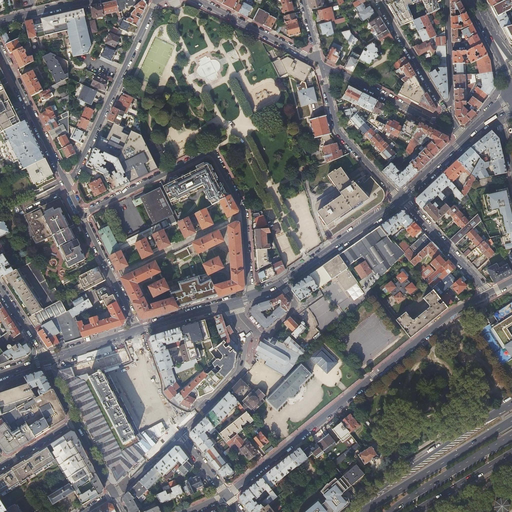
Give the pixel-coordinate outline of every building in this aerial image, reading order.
[(101,4),(104,16),(105,18),(107,18),(106,14),(117,12),(118,13),(120,13),(119,13),(116,0),(101,4)] [(142,0),(118,0),(116,0),(119,13),(120,13),(120,15),(121,19),(124,16),(122,13),(124,10),(128,9),(127,8),(133,6),(134,8),(143,0),(142,0)] [(147,6),(143,0),(134,8),(135,10),(135,11),(132,14),(130,17),(128,19),(124,17),(124,16),(121,19),(123,19),(130,23),(137,27),(147,6)] [(224,0),(222,4),(232,9),(236,0),(224,0)] [(309,0),(311,8),(322,5),(320,0),(309,0)] [(343,14),(346,12),(355,7),(363,2),(365,0),(354,0),(355,0),(354,1),(355,2),(353,3),(350,0),(346,0),(339,5),(343,14)] [(439,1),(439,0),(400,0),(396,2),(388,6),(394,16),(401,27),(413,21),(419,18),(416,11),(410,13),(407,7),(411,5),(420,1),(422,1),(428,14),(440,9),(437,2),(439,1)] [(449,0),(450,17),(458,17),(466,13),(458,0),(449,0)] [(506,0),(505,0),(491,8),(496,18),(505,13),(510,11),(506,0)] [(294,10),(292,2),(281,5),(282,10),(281,10),(282,13),(283,13),(284,17),(292,14),(291,11),(293,11),(294,10)] [(373,9),(371,10),(368,5),(366,6),(363,2),(355,7),(357,12),(363,21),(367,19),(369,22),(379,16),(374,8),(373,9)] [(242,6),(239,13),(247,17),(252,8),(244,3),(242,6)] [(101,4),(91,6),(94,19),(104,16),(101,4)] [(326,22),(330,21),(334,20),(331,7),(318,10),(321,19),(325,18),(326,22)] [(49,16),(41,18),(44,31),(55,29),(54,27),(66,24),(66,26),(68,34),(74,57),(89,53),(92,47),(85,16),(83,9),(58,15),(59,20),(50,22),(49,18),(49,16)] [(259,9),(253,20),(264,26),(269,15),(269,14),(259,9)] [(457,29),(461,29),(467,26),(471,24),(469,19),(466,13),(458,17),(450,17),(451,29),(457,29)] [(505,13),(496,18),(502,29),(511,25),(511,21),(509,23),(508,20),(505,13)] [(297,22),(295,14),(294,14),(292,14),(284,17),(286,25),(297,22)] [(269,15),(264,26),(271,29),(277,18),(274,17),(273,18),(269,15)] [(431,25),(426,15),(419,18),(424,28),(431,25)] [(376,34),(378,38),(389,32),(384,24),(379,16),(369,22),(368,22),(371,26),(372,26),(374,29),(373,30),(374,32),(375,31),(377,34),(376,34)] [(444,22),(444,16),(433,20),(435,25),(444,22)] [(419,18),(413,21),(418,32),(424,28),(419,18)] [(127,32),(130,23),(123,19),(119,28),(127,32)] [(326,33),(327,35),(334,34),(330,21),(326,22),(320,24),(319,25),(320,28),(321,28),(323,34),(326,33)] [(300,34),(297,22),(286,25),(289,37),(300,34)] [(477,35),(471,24),(467,26),(468,27),(462,30),(463,32),(464,36),(463,36),(464,38),(465,37),(466,40),(467,40),(477,35)] [(436,36),(432,26),(431,25),(424,28),(429,39),(432,38),(435,36),(436,36)] [(511,25),(502,29),(506,37),(508,41),(511,45),(511,25)] [(424,28),(418,32),(423,42),(428,40),(429,39),(424,28)] [(342,31),(347,40),(351,33),(349,29),(342,31)] [(457,29),(451,29),(451,42),(453,42),(460,42),(460,41),(460,38),(459,37),(457,37),(457,29)] [(1,35),(10,53),(12,52),(21,48),(19,43),(20,42),(19,38),(11,42),(6,32),(1,35)] [(378,38),(377,39),(378,42),(383,39),(386,44),(393,39),(389,32),(378,38)] [(120,38),(110,33),(105,43),(115,48),(120,38)] [(355,44),(357,39),(355,37),(354,40),(352,39),(354,36),(351,33),(347,40),(346,42),(350,44),(351,42),(355,44)] [(481,44),(477,35),(467,40),(469,45),(466,47),(468,51),(481,44)] [(445,45),(445,36),(439,37),(439,38),(435,38),(436,45),(445,45)] [(419,44),(413,47),(418,56),(429,50),(431,53),(435,51),(431,43),(434,41),(432,38),(429,39),(428,40),(430,43),(426,45),(425,42),(419,45),(419,44)] [(360,55),(358,60),(364,62),(365,61),(370,64),(372,59),(379,55),(377,52),(378,51),(373,42),(365,46),(367,48),(366,51),(363,49),(360,55)] [(487,55),(481,44),(468,51),(452,52),(452,64),(454,64),(464,63),(461,55),(462,55),(465,54),(470,63),(476,60),(487,55)] [(100,59),(118,68),(120,64),(115,61),(115,63),(111,61),(116,51),(106,46),(100,59)] [(326,57),(335,62),(339,56),(337,55),(339,51),(341,52),(343,47),(340,46),(338,51),(331,47),(326,57)] [(12,52),(20,68),(34,61),(33,57),(28,59),(25,54),(26,53),(25,50),(23,50),(22,47),(21,48),(12,52)] [(446,67),(445,47),(435,48),(437,63),(438,68),(446,67)] [(352,71),(358,60),(360,55),(352,51),(344,67),(352,71)] [(65,80),(68,78),(68,73),(65,75),(65,74),(56,56),(51,53),(43,57),(57,84),(65,80)] [(408,63),(403,54),(397,58),(398,61),(397,61),(401,68),(408,63)] [(271,63),(278,78),(285,74),(302,83),(311,68),(286,55),(271,63)] [(490,60),(487,55),(476,60),(476,64),(477,68),(478,73),(492,72),(490,60)] [(401,80),(404,83),(415,76),(416,76),(412,70),(408,63),(401,68),(395,71),(396,73),(399,72),(399,73),(400,72),(401,73),(402,72),(403,74),(402,74),(403,76),(404,75),(405,77),(401,80)] [(437,63),(427,70),(429,73),(435,70),(438,68),(437,63)] [(464,63),(454,64),(455,75),(465,74),(464,63)] [(448,97),(446,67),(438,68),(439,71),(436,73),(435,70),(429,73),(436,85),(444,98),(448,97)] [(0,132),(20,123),(16,114),(18,113),(22,111),(20,107),(19,107),(12,110),(8,102),(8,101),(9,101),(9,100),(8,97),(6,97),(0,84),(4,83),(6,83),(7,83),(7,82),(7,81),(5,77),(3,77),(1,73),(2,72),(2,71),(0,70),(0,132)] [(21,76),(31,96),(39,92),(46,89),(45,87),(42,89),(33,71),(21,76)] [(492,72),(478,73),(475,73),(476,81),(477,87),(489,96),(494,88),(492,72)] [(475,73),(465,74),(465,80),(470,79),(471,84),(467,85),(468,95),(472,89),(476,81),(475,73)] [(453,75),(453,89),(463,89),(465,88),(465,80),(465,74),(455,75),(453,75)] [(404,83),(398,95),(418,105),(421,98),(425,94),(415,76),(404,83)] [(98,78),(97,77),(96,77),(92,85),(100,89),(101,88),(103,90),(107,82),(105,81),(106,81),(104,80),(102,79),(100,78),(98,77),(98,78)] [(67,83),(65,80),(57,84),(48,88),(49,90),(40,94),(39,94),(41,98),(42,102),(53,96),(52,93),(51,94),(50,92),(67,83)] [(85,85),(78,99),(80,100),(85,102),(92,105),(98,92),(85,85)] [(350,109),(354,108),(356,104),(363,93),(349,86),(342,98),(352,104),(349,109),(350,109)] [(130,90),(123,87),(121,92),(123,93),(128,95),(130,90)] [(314,87),(297,91),(301,107),(318,102),(314,87)] [(482,104),(489,96),(477,87),(474,90),(472,89),(470,92),(468,95),(471,98),(472,96),(482,104)] [(463,102),(463,89),(453,89),(454,102),(463,102)] [(133,98),(128,95),(123,93),(120,101),(118,100),(115,108),(125,113),(127,114),(129,108),(128,108),(130,103),(133,98)] [(363,93),(356,104),(362,108),(364,106),(366,107),(365,109),(371,112),(377,101),(363,93)] [(421,98),(418,105),(433,113),(436,109),(431,101),(426,93),(425,94),(421,98)] [(472,96),(471,98),(467,102),(471,106),(469,108),(472,111),(474,109),(477,111),(482,104),(472,96)] [(11,104),(9,100),(9,101),(8,101),(8,102),(12,110),(19,107),(11,104)] [(377,101),(371,112),(370,115),(370,116),(375,119),(378,115),(378,116),(379,115),(380,112),(382,109),(383,106),(384,104),(377,101)] [(463,102),(454,102),(455,116),(459,124),(460,125),(464,125),(475,113),(472,111),(469,108),(468,107),(466,109),(463,106),(463,104),(466,104),(466,101),(463,102)] [(47,111),(40,115),(44,123),(54,119),(56,118),(54,115),(55,114),(55,112),(53,113),(53,112),(57,109),(55,105),(46,110),(47,111)] [(258,115),(260,117),(271,112),(268,106),(257,112),(258,115)] [(86,107),(81,117),(89,121),(94,111),(86,107)] [(115,108),(114,107),(108,120),(115,123),(119,125),(120,124),(119,124),(125,113),(115,108)] [(139,120),(138,110),(134,111),(132,110),(129,108),(127,114),(139,120)] [(358,112),(354,108),(350,109),(345,111),(346,116),(349,115),(350,120),(356,113),(358,112)] [(69,111),(66,112),(63,114),(65,117),(58,121),(60,126),(58,127),(54,119),(44,123),(53,141),(57,138),(65,134),(69,132),(69,127),(69,125),(69,111)] [(361,118),(356,113),(350,120),(345,124),(348,127),(353,122),(354,124),(361,118)] [(329,135),(325,116),(308,120),(313,139),(321,137),(322,141),(323,141),(324,143),(325,143),(326,147),(321,148),(325,164),(341,158),(340,154),(341,154),(340,151),(339,152),(339,151),(337,152),(336,151),(337,151),(337,149),(337,147),(336,146),(335,145),(334,144),(333,145),(332,141),(331,141),(330,139),(329,139),(328,135),(329,135)] [(89,121),(81,117),(78,126),(85,129),(89,121)] [(365,123),(361,118),(354,124),(356,126),(351,130),(354,133),(359,129),(365,123)] [(368,118),(367,121),(373,126),(380,131),(382,133),(383,130),(385,127),(368,118)] [(35,137),(26,120),(23,121),(20,123),(0,132),(5,144),(4,144),(4,147),(4,152),(6,156),(10,160),(13,161),(14,161),(19,171),(26,168),(28,167),(41,160),(43,159),(45,159),(37,141),(36,142),(34,138),(35,137)] [(392,123),(388,120),(385,127),(383,130),(389,133),(388,134),(387,134),(386,135),(388,137),(395,124),(392,123)] [(418,126),(406,120),(402,127),(401,130),(404,132),(403,134),(410,137),(410,138),(411,138),(413,136),(418,126)] [(131,131),(142,136),(142,135),(140,125),(136,126),(125,121),(122,127),(124,127),(131,131)] [(433,130),(419,122),(418,126),(413,136),(421,145),(425,142),(423,140),(427,137),(429,138),(433,130)] [(124,127),(122,127),(119,125),(115,123),(107,140),(116,144),(124,127)] [(371,129),(365,123),(359,129),(364,134),(371,129)] [(398,125),(395,124),(388,137),(391,139),(392,137),(391,136),(392,134),(397,137),(401,130),(402,127),(398,125)] [(373,126),(371,129),(364,134),(367,137),(361,143),(364,146),(368,142),(377,134),(380,131),(373,126)] [(123,148),(131,131),(124,127),(116,144),(123,148)] [(84,132),(76,128),(75,130),(72,138),(78,140),(75,144),(81,147),(83,143),(80,141),(84,132)] [(447,137),(433,130),(429,138),(428,140),(428,141),(430,139),(433,140),(424,148),(433,158),(449,143),(448,140),(447,137)] [(130,183),(158,169),(156,165),(148,149),(142,136),(131,131),(123,148),(116,144),(107,140),(101,137),(96,149),(118,160),(130,183)] [(491,161),(503,158),(499,138),(497,137),(491,131),(489,132),(483,137),(474,145),(470,148),(479,157),(480,158),(484,162),(488,161),(486,157),(485,157),(481,153),(488,147),(491,161)] [(65,134),(57,138),(62,147),(70,143),(65,134)] [(383,140),(377,134),(368,142),(372,147),(374,144),(376,146),(383,140)] [(410,164),(418,173),(425,165),(433,158),(424,148),(421,145),(413,136),(411,138),(406,149),(409,151),(411,153),(418,145),(423,150),(419,154),(419,155),(418,156),(417,155),(417,156),(415,155),(412,159),(412,160),(409,163),(410,164)] [(388,145),(383,140),(376,146),(381,152),(388,145)] [(71,144),(58,151),(63,161),(68,159),(67,157),(75,153),(78,155),(81,147),(75,144),(72,147),(71,144)] [(148,149),(156,165),(163,162),(160,155),(155,145),(148,149)] [(396,154),(388,145),(381,152),(386,157),(389,161),(396,154)] [(114,164),(118,160),(96,149),(95,148),(86,166),(93,169),(93,168),(93,166),(95,167),(95,168),(95,170),(103,174),(108,170),(103,168),(104,167),(102,166),(103,164),(105,165),(106,163),(104,162),(105,160),(114,164)] [(479,157),(470,148),(457,160),(466,169),(471,164),(471,163),(470,162),(472,160),(473,162),(474,162),(479,157)] [(401,154),(394,160),(396,163),(400,159),(402,161),(405,159),(403,156),(401,154)] [(476,176),(484,162),(480,158),(471,174),(475,178),(476,176)] [(506,173),(503,158),(491,161),(494,175),(506,173)] [(43,159),(41,160),(28,167),(31,173),(29,174),(33,181),(34,181),(35,183),(36,186),(43,183),(42,182),(47,180),(47,181),(54,178),(52,175),(51,173),(52,172),(48,165),(46,166),(43,159)] [(112,192),(130,183),(118,160),(114,164),(118,173),(116,174),(115,172),(112,173),(114,175),(112,176),(111,174),(110,175),(108,170),(103,174),(108,183),(110,182),(110,183),(111,183),(112,184),(110,185),(109,185),(111,189),(112,192)] [(466,169),(457,160),(443,173),(451,183),(453,181),(459,176),(457,174),(459,173),(460,175),(464,171),(466,169)] [(489,166),(488,161),(484,162),(476,176),(478,179),(489,176),(485,168),(489,166)] [(163,187),(173,208),(180,204),(189,199),(188,197),(190,196),(191,198),(200,194),(198,191),(205,188),(206,191),(205,192),(210,202),(211,201),(213,205),(219,201),(220,201),(227,197),(228,196),(220,183),(217,185),(215,180),(218,178),(215,173),(214,174),(212,171),(214,170),(211,165),(208,167),(207,165),(205,166),(204,163),(196,167),(197,170),(181,178),(182,179),(179,180),(177,176),(169,180),(170,183),(163,187)] [(391,163),(383,172),(397,187),(398,188),(401,188),(418,173),(410,164),(403,172),(398,176),(396,174),(401,170),(401,169),(399,167),(397,169),(391,163)] [(335,226),(335,222),(334,221),(334,219),(334,218),(343,212),(344,214),(345,214),(345,213),(350,210),(351,209),(368,198),(354,183),(351,179),(349,180),(340,168),(336,171),(335,170),(327,175),(338,190),(321,202),(320,202),(320,201),(318,202),(317,202),(316,203),(316,205),(316,206),(317,213),(319,218),(321,217),(329,230),(335,226)] [(360,172),(351,179),(354,183),(364,176),(360,172)] [(451,183),(443,173),(429,186),(437,195),(445,203),(447,206),(450,204),(445,198),(445,197),(441,193),(441,191),(446,187),(448,186),(452,191),(452,192),(459,200),(463,196),(460,193),(457,189),(453,185),(451,183)] [(475,178),(471,174),(467,182),(466,182),(463,186),(464,187),(460,193),(463,196),(466,194),(475,178)] [(368,175),(366,176),(365,177),(364,176),(354,183),(368,198),(351,209),(350,210),(345,213),(345,214),(344,214),(334,221),(335,222),(335,226),(329,230),(333,236),(378,204),(387,198),(387,196),(386,195),(382,189),(368,175)] [(106,190),(100,179),(89,185),(95,196),(106,190)] [(437,195),(429,186),(416,198),(416,200),(416,202),(419,206),(422,209),(434,223),(446,213),(450,209),(447,206),(445,203),(442,206),(442,207),(440,209),(441,210),(440,211),(438,211),(437,210),(439,208),(435,203),(434,203),(432,205),(431,205),(429,203),(437,195)] [(154,224),(172,214),(174,214),(162,191),(161,191),(159,188),(132,201),(135,206),(143,202),(154,224)] [(509,200),(507,188),(500,190),(501,191),(496,192),(486,194),(487,196),(483,197),(486,209),(486,210),(490,209),(490,212),(497,210),(499,217),(497,217),(499,226),(501,225),(501,227),(499,228),(500,235),(509,233),(511,232),(511,211),(511,207),(511,206),(510,200),(509,200)] [(220,201),(219,201),(227,217),(232,215),(237,213),(238,212),(229,195),(228,196),(227,197),(220,201)] [(35,202),(32,197),(22,202),(25,207),(35,202)] [(32,237),(33,239),(34,239),(36,244),(53,235),(69,267),(84,259),(78,247),(80,246),(80,244),(77,239),(75,240),(69,227),(71,226),(74,225),(60,197),(24,215),(34,236),(32,237)] [(450,209),(446,213),(448,216),(449,215),(451,217),(459,211),(454,205),(452,206),(450,209)] [(212,225),(205,209),(204,209),(195,214),(201,225),(199,226),(200,227),(194,230),(196,233),(212,225)] [(103,213),(102,211),(96,214),(96,216),(95,217),(94,219),(94,220),(93,220),(94,223),(96,222),(98,223),(106,218),(107,217),(105,213),(103,213)] [(401,211),(379,226),(387,236),(391,234),(391,235),(398,231),(396,229),(402,225),(406,229),(414,222),(407,215),(405,212),(401,211)] [(464,216),(459,211),(451,217),(454,220),(453,221),(456,224),(464,216)] [(334,221),(344,214),(343,212),(334,218),(334,219),(334,221)] [(266,225),(262,215),(260,216),(258,213),(252,214),(258,228),(266,225)] [(172,214),(154,224),(155,227),(116,246),(115,243),(108,228),(98,232),(110,256),(120,251),(135,244),(145,239),(153,235),(162,230),(177,223),(172,214)] [(462,229),(449,239),(455,245),(458,242),(462,238),(466,235),(472,229),(481,221),(477,214),(469,222),(462,229)] [(469,222),(464,216),(456,224),(458,227),(459,226),(462,229),(469,222)] [(184,219),(180,221),(178,222),(185,238),(195,233),(188,217),(184,219)] [(328,230),(329,230),(321,217),(319,218),(325,233),(328,230)] [(3,220),(1,221),(0,221),(0,236),(9,232),(3,220)] [(421,230),(414,222),(406,229),(412,236),(415,234),(416,234),(421,230)] [(243,287),(239,224),(236,223),(228,227),(232,273),(232,277),(230,279),(231,281),(214,286),(220,296),(230,293),(241,290),(242,288),(243,287)] [(155,227),(154,224),(115,243),(116,246),(155,227)] [(277,224),(269,227),(273,235),(280,232),(277,224)] [(387,236),(379,226),(339,255),(346,266),(362,256),(375,274),(361,287),(365,293),(371,287),(404,255),(404,254),(397,245),(393,241),(392,242),(390,240),(387,236)] [(276,248),(273,242),(272,243),(273,246),(270,246),(270,244),(267,245),(266,233),(269,233),(268,229),(254,230),(256,249),(267,248),(276,248)] [(402,229),(390,240),(392,242),(393,241),(404,231),(402,229)] [(471,241),(478,235),(472,229),(466,235),(471,241)] [(170,245),(162,230),(153,235),(158,246),(157,246),(157,248),(152,250),(153,253),(160,250),(170,245)] [(193,244),(198,254),(223,241),(218,232),(193,244)] [(511,232),(509,233),(502,235),(505,249),(511,247),(511,232)] [(432,242),(424,234),(409,247),(403,240),(397,245),(404,254),(404,255),(409,262),(432,242)] [(483,241),(486,239),(484,236),(481,239),(478,235),(471,241),(477,247),(483,241)] [(145,239),(135,244),(142,259),(152,254),(145,239)] [(482,253),(489,247),(483,241),(477,247),(472,252),(474,255),(475,255),(478,252),(480,255),(482,253)] [(442,253),(432,242),(409,262),(413,267),(422,259),(427,254),(428,254),(429,255),(433,261),(439,256),(442,253)] [(193,244),(188,246),(192,253),(190,253),(192,257),(197,255),(198,257),(199,256),(198,254),(193,244)] [(494,253),(489,247),(482,253),(488,259),(494,253)] [(190,255),(187,248),(173,255),(176,261),(173,262),(174,263),(190,255)] [(271,264),(272,265),(275,263),(273,257),(270,262),(268,260),(268,259),(269,258),(269,255),(268,255),(267,248),(256,249),(258,270),(271,264)] [(120,251),(110,256),(117,271),(127,266),(120,251)] [(9,264),(3,254),(0,255),(0,275),(1,277),(5,275),(14,271),(11,267),(9,268),(8,267),(6,268),(5,267),(9,264)] [(276,276),(285,270),(279,255),(273,257),(275,263),(272,265),(276,276)] [(309,275),(318,288),(336,275),(337,277),(335,278),(345,291),(357,282),(346,266),(339,255),(309,275)] [(439,256),(433,261),(430,264),(432,266),(431,267),(433,269),(434,268),(436,270),(445,262),(439,256)] [(208,273),(209,275),(223,268),(218,258),(204,265),(204,266),(206,269),(208,273)] [(51,290),(36,260),(28,264),(54,304),(61,300),(55,288),(51,290)] [(455,268),(448,260),(445,262),(436,270),(434,272),(425,280),(432,288),(448,274),(449,273),(450,273),(451,272),(455,268)] [(155,262),(121,279),(138,312),(139,315),(141,317),(144,319),(150,317),(178,309),(173,299),(147,306),(138,288),(136,287),(133,289),(131,286),(159,272),(155,263),(155,262)] [(362,278),(371,272),(365,262),(355,268),(362,278)] [(261,283),(276,276),(272,265),(271,264),(258,270),(256,270),(257,272),(261,283)] [(494,283),(511,274),(507,265),(498,269),(495,264),(487,269),(494,283)] [(105,280),(99,266),(76,278),(79,284),(74,287),(78,294),(105,280)] [(425,268),(419,274),(425,280),(434,272),(428,266),(425,268)] [(32,315),(42,310),(18,274),(17,270),(14,271),(5,275),(32,315)] [(173,299),(178,309),(220,296),(214,286),(209,275),(208,273),(169,292),(173,299)] [(406,278),(402,273),(397,277),(399,280),(393,285),(391,283),(385,287),(389,292),(390,291),(394,298),(398,303),(403,298),(401,295),(407,290),(410,293),(415,289),(411,284),(406,278)] [(438,298),(450,287),(452,285),(457,281),(450,273),(449,273),(448,274),(432,288),(431,289),(432,290),(438,298)] [(300,301),(318,288),(309,275),(300,281),(293,287),(292,288),(292,290),(300,301)] [(463,283),(466,280),(462,276),(457,281),(452,285),(454,287),(453,288),(458,294),(466,286),(463,283)] [(154,297),(168,290),(163,280),(149,287),(154,297)] [(116,302),(113,295),(108,297),(104,289),(95,293),(100,302),(103,300),(106,307),(107,307),(116,302)] [(405,332),(410,338),(447,308),(445,306),(442,302),(439,305),(436,302),(440,299),(438,298),(432,290),(423,298),(429,306),(429,308),(414,320),(412,320),(405,312),(396,320),(403,329),(406,327),(409,330),(405,332)] [(442,302),(445,306),(449,303),(450,304),(454,301),(448,293),(440,299),(442,302)] [(280,307),(287,311),(287,310),(288,304),(288,303),(282,294),(275,299),(268,301),(273,309),(278,305),(279,302),(280,303),(280,307)] [(82,296),(72,302),(75,307),(85,301),(82,296)] [(321,298),(307,307),(320,326),(334,317),(321,298)] [(85,301),(75,307),(69,310),(73,316),(75,315),(77,322),(79,321),(76,315),(93,307),(89,299),(85,301)] [(57,317),(67,312),(61,300),(54,304),(42,310),(32,315),(28,317),(35,328),(40,324),(41,326),(57,317)] [(258,304),(262,312),(273,309),(268,301),(261,303),(258,304)] [(125,320),(116,302),(107,307),(108,309),(110,312),(109,313),(111,316),(112,316),(111,318),(104,320),(100,321),(99,322),(99,321),(97,316),(89,319),(90,324),(89,325),(89,324),(85,326),(84,326),(83,326),(84,326),(84,325),(83,325),(82,321),(77,322),(83,338),(122,326),(125,320)] [(511,302),(486,319),(488,325),(481,329),(484,333),(481,335),(483,338),(480,340),(483,345),(490,357),(504,379),(511,375),(508,370),(511,368),(511,302)] [(260,313),(262,312),(258,304),(256,304),(253,305),(252,306),(250,308),(250,313),(253,315),(252,316),(265,330),(272,324),(277,320),(271,314),(266,318),(260,313)] [(0,336),(7,333),(9,332),(14,338),(21,334),(3,307),(0,309),(0,336)] [(271,314),(277,320),(282,315),(287,311),(280,307),(271,314)] [(67,312),(57,317),(60,327),(65,343),(83,338),(77,322),(75,315),(73,316),(69,310),(67,312)] [(305,314),(298,319),(300,321),(299,322),(301,324),(299,325),(293,332),(291,334),(296,338),(306,326),(304,324),(309,319),(305,314)] [(226,327),(225,325),(221,315),(214,317),(217,324),(216,324),(219,334),(220,334),(222,341),(223,340),(225,342),(236,353),(237,347),(230,339),(229,339),(228,335),(233,332),(229,325),(226,327)] [(60,345),(55,335),(60,332),(57,328),(60,327),(57,317),(41,326),(40,324),(35,328),(44,342),(48,348),(49,348),(53,345),(53,347),(60,345)] [(292,319),(290,317),(284,322),(293,332),(299,325),(292,319)] [(213,348),(205,320),(196,322),(195,324),(191,325),(190,325),(189,324),(180,327),(183,340),(184,342),(185,344),(189,361),(195,359),(211,353),(210,351),(211,350),(213,348)] [(65,343),(60,327),(57,328),(60,332),(55,335),(60,345),(65,343)] [(183,340),(180,327),(163,332),(151,336),(149,340),(150,344),(154,354),(168,349),(169,349),(171,349),(170,347),(166,349),(165,346),(163,346),(162,344),(166,342),(166,345),(183,340)] [(323,336),(316,328),(313,331),(318,337),(311,344),(312,345),(323,336)] [(256,360),(257,361),(260,358),(265,360),(263,363),(265,365),(282,374),(283,371),(282,369),(284,369),(285,369),(286,369),(288,368),(290,367),(291,368),(306,352),(289,336),(281,345),(282,345),(280,348),(276,345),(277,345),(278,343),(278,342),(277,342),(277,341),(277,340),(276,340),(273,338),(272,338),(272,339),(269,337),(268,338),(267,339),(268,340),(267,340),(264,338),(263,340),(262,342),(260,342),(258,346),(256,350),(257,350),(256,352),(255,354),(258,356),(256,359),(256,360)] [(234,367),(236,353),(225,342),(223,340),(222,341),(215,347),(222,355),(222,356),(222,357),(219,360),(218,359),(216,359),(212,363),(213,364),(215,367),(218,365),(221,369),(218,371),(225,378),(233,369),(234,367)] [(12,356),(14,360),(26,356),(29,355),(31,349),(27,344),(23,347),(22,345),(21,345),(20,344),(20,343),(19,342),(12,347),(11,346),(10,345),(8,346),(8,347),(9,350),(8,350),(4,353),(8,359),(12,356)] [(179,365),(189,361),(185,344),(176,347),(171,349),(169,349),(169,351),(171,350),(172,351),(176,350),(176,349),(179,348),(183,361),(178,363),(179,365)] [(328,367),(337,358),(323,345),(314,354),(328,367)] [(0,364),(14,360),(12,356),(8,359),(4,353),(1,349),(0,349),(0,364)] [(168,349),(154,354),(160,372),(166,389),(175,382),(171,368),(173,367),(168,349)] [(125,351),(71,367),(74,377),(86,374),(87,374),(88,377),(122,444),(137,436),(137,435),(135,436),(101,371),(100,371),(100,370),(128,361),(125,351)] [(195,359),(197,365),(203,371),(208,375),(208,376),(209,374),(211,371),(209,370),(213,364),(212,363),(216,359),(215,358),(211,353),(195,359)] [(176,373),(197,365),(195,359),(189,361),(179,365),(173,367),(176,373)] [(168,424),(139,360),(124,367),(130,379),(122,383),(150,446),(165,439),(160,428),(168,424)] [(213,390),(225,378),(218,371),(215,367),(213,364),(209,370),(211,371),(209,374),(208,376),(208,375),(205,379),(204,378),(194,388),(198,392),(199,394),(196,398),(196,399),(196,398),(209,393),(213,390)] [(291,398),(292,398),(293,398),(294,398),(297,395),(300,392),(300,391),(300,390),(300,389),(300,387),(305,382),(307,380),(309,377),(312,375),(306,369),(305,368),(301,364),(298,368),(296,369),(294,372),(289,377),(285,380),(284,381),(285,381),(282,383),(278,387),(273,393),(271,395),(266,400),(268,402),(271,405),(277,410),(282,405),(285,402),(286,400),(289,398),(291,398)] [(65,373),(63,377),(89,427),(112,471),(118,472),(125,474),(145,454),(140,444),(141,444),(137,436),(122,444),(86,374),(74,377),(71,367),(66,369),(65,373)] [(40,371),(24,376),(31,388),(38,386),(40,388),(37,389),(39,394),(37,395),(36,395),(37,397),(52,389),(43,372),(40,371)] [(205,379),(208,375),(203,371),(186,387),(177,394),(175,391),(179,387),(175,382),(166,389),(164,391),(170,400),(173,397),(176,400),(179,403),(194,388),(204,378),(205,379)] [(0,384),(0,419),(1,419),(9,429),(12,433),(23,426),(27,423),(25,420),(23,417),(22,415),(17,408),(34,399),(37,397),(36,395),(35,394),(33,391),(31,388),(24,376),(14,380),(5,383),(0,384)] [(245,410),(246,412),(248,415),(263,400),(262,398),(265,395),(258,389),(255,392),(253,389),(252,390),(240,379),(228,392),(234,397),(243,388),(244,389),(246,389),(250,392),(239,403),(240,404),(245,410)] [(189,409),(196,399),(196,398),(199,394),(198,392),(194,388),(179,403),(189,409)] [(27,423),(36,437),(50,428),(61,421),(65,419),(66,415),(65,412),(59,402),(52,389),(37,397),(34,399),(17,408),(22,415),(23,417),(25,420),(27,423)] [(205,417),(214,427),(214,428),(221,420),(223,421),(226,418),(225,416),(238,402),(234,397),(228,392),(223,397),(218,402),(211,411),(205,417)] [(219,434),(225,442),(229,439),(227,436),(228,435),(228,436),(229,436),(232,433),(232,432),(233,431),(235,432),(236,433),(242,429),(241,428),(240,425),(241,424),(242,425),(246,422),(245,421),(246,420),(249,422),(249,423),(252,421),(248,415),(246,412),(219,434)] [(341,422),(349,433),(359,425),(350,414),(340,422),(341,422)] [(212,446),(213,445),(214,445),(204,433),(207,431),(208,432),(214,427),(205,417),(190,433),(189,435),(190,436),(203,453),(212,446)] [(0,444),(6,452),(6,453),(7,453),(8,453),(9,453),(10,453),(36,437),(27,423),(23,426),(12,433),(9,429),(1,419),(0,419),(0,444)] [(341,440),(349,433),(341,422),(332,430),(341,440)] [(62,437),(47,446),(56,461),(63,473),(69,483),(70,484),(74,491),(82,504),(99,494),(103,492),(103,490),(104,488),(93,468),(94,468),(92,465),(91,463),(89,460),(88,457),(86,454),(84,451),(80,443),(81,443),(79,438),(78,439),(74,432),(71,431),(62,437)] [(257,435),(253,438),(261,448),(265,444),(268,442),(260,432),(256,435),(257,435)] [(225,442),(229,447),(230,448),(236,444),(238,446),(236,448),(242,455),(243,454),(248,459),(257,452),(256,451),(257,451),(254,448),(254,449),(249,442),(247,439),(243,442),(239,437),(236,433),(229,439),(225,442)] [(335,466),(347,456),(344,453),(335,441),(329,433),(316,443),(323,452),(335,466)] [(384,453),(377,442),(374,444),(358,454),(364,464),(371,460),(373,462),(379,458),(379,457),(384,453)] [(323,452),(316,443),(314,445),(312,444),(302,452),(307,458),(312,453),(316,458),(323,452)] [(348,455),(360,446),(357,443),(344,453),(347,456),(348,455)] [(219,455),(220,454),(213,445),(212,446),(219,455)] [(47,446),(0,475),(0,494),(2,494),(6,491),(8,490),(12,488),(20,483),(26,479),(26,478),(28,476),(29,477),(35,473),(43,469),(47,466),(49,465),(53,463),(56,461),(47,446)] [(210,462),(219,455),(212,446),(203,453),(210,462)] [(186,461),(187,460),(178,447),(176,447),(174,447),(164,456),(154,467),(162,475),(166,480),(168,478),(164,475),(176,463),(176,462),(178,460),(182,464),(186,461)] [(302,452),(298,447),(288,455),(297,466),(307,458),(302,452)] [(227,463),(220,454),(219,455),(226,464),(227,463)] [(226,464),(219,455),(210,462),(217,471),(226,464)] [(297,466),(288,455),(275,466),(283,477),(289,472),(287,470),(289,469),(290,471),(297,466)] [(364,474),(348,455),(347,456),(335,466),(343,476),(351,485),(364,474)] [(192,467),(186,461),(182,464),(181,466),(178,469),(184,474),(192,467)] [(228,464),(227,463),(226,464),(217,471),(222,477),(228,473),(229,475),(230,474),(231,475),(234,473),(233,472),(233,471),(230,466),(231,465),(229,463),(228,464)] [(283,477),(275,466),(261,478),(269,488),(275,483),(273,481),(275,480),(276,482),(283,477)] [(162,475),(154,467),(145,475),(139,481),(147,489),(162,475)] [(341,493),(351,485),(343,476),(337,480),(335,478),(327,484),(320,491),(327,499),(320,505),(319,503),(312,508),(311,507),(304,511),(334,511),(335,511),(346,503),(347,503),(347,502),(347,501),(347,500),(347,499),(346,499),(346,498),(345,498),(344,497),(342,497),(341,498),(338,494),(340,492),(341,493)] [(193,480),(191,477),(182,483),(182,485),(186,483),(187,485),(183,487),(187,495),(196,491),(198,490),(196,487),(202,485),(199,478),(193,480)] [(269,488),(261,478),(248,488),(254,496),(256,499),(259,496),(258,495),(261,493),(265,490),(270,495),(267,498),(270,502),(276,497),(269,488)] [(147,489),(139,481),(134,486),(128,492),(134,498),(136,496),(138,498),(137,499),(141,502),(146,497),(143,494),(145,491),(147,489)] [(70,484),(69,483),(48,496),(53,504),(74,491),(70,484)] [(184,492),(180,484),(175,486),(171,488),(172,492),(169,493),(172,499),(177,496),(184,492)] [(254,496),(248,488),(239,495),(239,498),(249,511),(257,511),(268,504),(270,502),(267,498),(262,502),(258,505),(255,501),(254,502),(251,499),(254,496)] [(165,490),(164,491),(156,495),(160,503),(167,500),(167,501),(172,499),(169,493),(167,494),(165,490)] [(134,498),(128,492),(124,496),(123,499),(129,511),(137,511),(139,511),(140,511),(140,510),(139,510),(135,502),(133,500),(134,498)] [(348,497),(346,498),(346,499),(347,499),(347,500),(347,501),(347,502),(347,503),(346,503),(335,511),(338,511),(348,504),(349,503),(349,502),(349,501),(349,500),(349,499),(348,498),(348,497)] [(0,511),(8,511),(6,508),(0,498),(0,511)] [(501,498),(496,501),(494,507),(497,511),(506,511),(509,511),(510,504),(507,499),(501,498)] [(6,508),(8,511),(21,511),(19,508),(18,508),(15,505),(15,503),(6,508)] [(98,511),(115,511),(112,504),(110,504),(108,503),(99,509),(100,510),(99,511),(98,511)]
